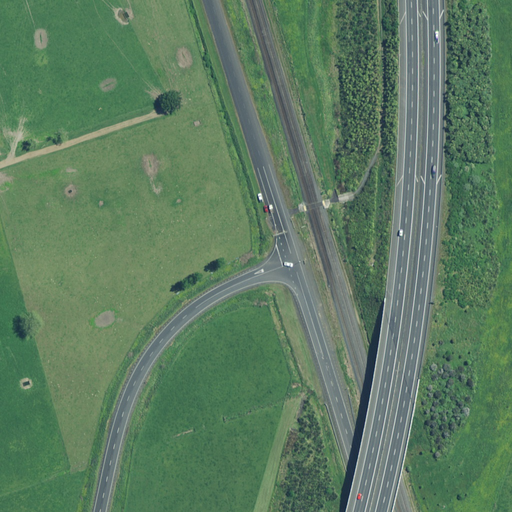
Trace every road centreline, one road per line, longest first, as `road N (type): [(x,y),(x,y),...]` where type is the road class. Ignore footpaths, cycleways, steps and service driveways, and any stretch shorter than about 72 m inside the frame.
road 1 (motorway): [(361,511),(407,184),(410,0)]
road 2 (motorway): [(431,0),(423,263),(384,511)]
road 3 (unclassified): [(294,263),(212,295),(164,336),(131,389),(98,511)]
road 4 (unclassified): [(211,0),(294,263)]
road 5 (unclassified): [(365,511),(294,263)]
